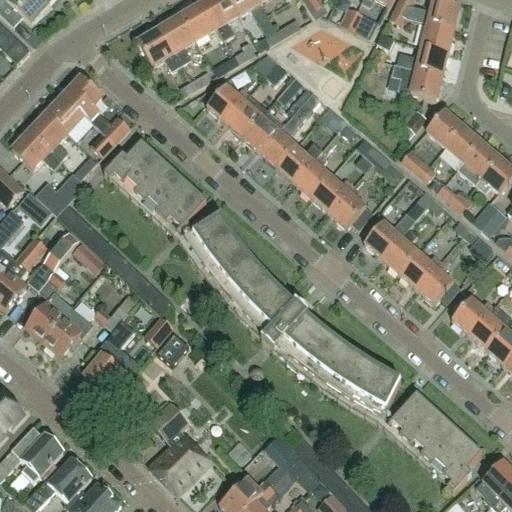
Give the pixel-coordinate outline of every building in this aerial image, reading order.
[(47,11),(35,0),(8,0),(3,6),(0,2),(0,22),(11,32),(21,22),(29,30),(47,11)] [(35,0),(47,11),(57,0),(35,0)] [(222,0),(214,0),(199,10),(213,34),(221,47),(231,40),(224,28),(235,22),(222,0)] [(251,0),(222,0),(235,22),(257,9),(251,0)] [(291,0),(251,0),(257,9),(271,0),(281,0),(284,5),(291,0)] [(304,0),(302,2),(314,23),(325,16),(322,10),(316,0),(304,0)] [(389,0),(363,0),(384,10),(389,0)] [(398,0),(394,9),(389,20),(405,24),(425,29),(451,35),(456,12),(454,11),(455,8),(447,6),(446,9),(431,5),(428,16),(411,11),(413,6),(400,0),(398,0)] [(213,34),(199,10),(178,22),(193,47),(213,34)] [(346,34),(354,18),(345,14),(337,30),(346,34)] [(354,18),(346,34),(367,45),(375,28),(362,22),(354,18)] [(405,24),(389,20),(387,25),(401,32),(405,24)] [(178,22),(157,35),(171,59),(178,72),(188,66),(181,54),(193,47),(178,22)] [(294,25),(274,37),(278,44),(298,32),(294,25)] [(425,29),(420,52),(445,57),(451,35),(425,29)] [(0,56),(2,58),(14,44),(0,31),(0,56)] [(150,72),(162,65),(169,77),(178,72),(171,59),(157,35),(135,47),(150,72)] [(278,44),(274,37),(263,44),(267,51),(278,44)] [(387,55),(393,44),(379,39),(375,48),(387,55)] [(235,70),(252,60),(246,49),(239,53),(241,56),(230,62),(235,70)] [(420,52),(417,63),(398,59),(395,71),(401,72),(439,82),(445,57),(420,52)] [(373,54),(367,65),(383,68),(387,61),(373,54)] [(266,59),(265,61),(259,67),(268,75),(263,82),(273,90),(285,76),(266,59)] [(235,70),(230,62),(220,69),(224,76),(235,70)] [(383,68),(367,65),(365,69),(379,76),(383,68)] [(392,70),(389,81),(398,83),(395,96),(408,99),(434,105),(439,82),(414,76),(395,71),(392,70)] [(205,78),(188,88),(193,95),(209,85),(205,78)] [(78,83),(60,101),(81,121),(89,129),(90,128),(100,137),(99,138),(112,149),(127,133),(115,122),(108,128),(91,111),(99,103),(78,83)] [(292,84),(274,104),(282,111),(300,90),(292,84)] [(193,95),(188,88),(177,94),(182,101),(193,95)] [(239,92),(233,99),(223,91),(204,114),(222,129),(247,100),(239,92)] [(305,94),(292,108),(297,113),(310,98),(305,94)] [(320,107),(310,98),(297,113),(307,121),(320,107)] [(247,100),(222,129),(239,144),(264,115),(247,100)] [(81,121),(60,101),(43,120),(64,140),(81,121)] [(412,138),(424,124),(414,115),(407,109),(395,123),(402,129),(401,129),(412,138)] [(264,115),(239,144),(256,159),(282,130),(264,115)] [(441,152),(458,132),(442,118),(425,138),(441,152)] [(64,140),(43,120),(26,138),(58,167),(66,159),(56,148),(64,140)] [(345,128),(338,135),(349,144),(355,136),(345,128)] [(282,130),(256,159),(274,174),(293,152),(285,144),(291,137),(282,130)] [(458,132),(441,152),(460,167),(477,147),(458,132)] [(26,138),(9,156),(30,176),(41,165),(51,174),(58,167),(47,158),(26,138)] [(112,149),(99,138),(87,151),(99,163),(112,149)] [(135,195),(160,167),(138,147),(124,163),(119,159),(101,180),(107,185),(112,180),(121,189),(124,185),(135,195)] [(477,147),(460,167),(454,175),(472,190),(478,183),(495,163),(477,147)] [(293,152),(274,174),(291,189),(310,166),(320,156),(312,148),(301,159),(293,152)] [(369,150),(363,157),(373,165),(379,158),(369,150)] [(320,156),(310,166),(291,189),(309,204),(328,182),(318,173),(324,166),(317,160),(320,156)] [(379,158),(373,165),(383,174),(389,167),(379,158)] [(511,177),(495,163),(478,183),(472,190),(483,198),(488,192),(497,199),(511,181),(511,177)] [(417,181),(426,170),(420,164),(411,176),(417,181)] [(352,184),(364,195),(381,177),(369,166),(352,184)] [(160,167),(135,195),(131,198),(142,208),(146,205),(156,214),(181,186),(160,167)] [(426,170),(417,181),(424,187),(433,176),(426,170)] [(80,171),(72,181),(78,186),(86,177),(80,171)] [(19,197),(0,177),(0,206),(5,211),(19,197)] [(309,204),(326,219),(351,190),(344,184),(338,191),(328,182),(309,204)] [(435,198),(436,197),(441,191),(434,184),(427,191),(435,198)] [(181,186),(156,214),(153,218),(164,228),(167,224),(177,233),(174,237),(175,238),(203,206),(181,186)] [(351,190),(326,219),(343,235),(348,229),(355,235),(370,218),(363,212),(353,203),(359,196),(351,190)] [(423,196),(415,206),(424,214),(426,211),(432,204),(423,196)] [(457,196),(447,207),(454,213),(463,201),(457,196)] [(470,207),(463,201),(454,213),(460,218),(470,207)] [(443,213),(432,204),(426,211),(436,220),(443,213)] [(487,207),(470,227),(470,228),(478,235),(495,214),(487,207)] [(0,283),(15,266),(0,254),(27,220),(14,209),(0,226),(0,283)] [(170,310),(66,211),(54,223),(159,322),(170,310)] [(495,214),(478,235),(486,242),(504,222),(495,214)] [(376,219),(361,237),(367,243),(361,250),(379,265),(407,233),(413,226),(404,218),(390,235),(381,228),(384,225),(376,219)] [(315,378),(312,382),(325,392),(328,388),(340,396),(338,400),(351,409),(354,404),(367,412),(365,416),(379,424),(398,386),(372,372),(348,356),(325,339),(304,321),(305,319),(293,307),(291,309),(271,290),(252,268),(234,246),(217,221),(181,244),(191,258),(195,255),(203,267),(199,270),(209,283),(213,280),(223,292),(219,295),(230,307),(233,304),(243,315),(240,319),(252,330),(255,327),(266,337),(258,345),(271,357),(279,349),(290,358),(287,362),(299,373),(303,369),(315,378)] [(456,226),(451,232),(461,240),(466,235),(457,227),(456,226)] [(416,241),(407,233),(379,265),(397,280),(416,258),(407,250),(416,241)] [(435,233),(420,249),(430,259),(445,242),(435,233)] [(466,235),(461,240),(470,249),(475,243),(466,235)] [(68,238),(50,260),(26,289),(36,297),(57,271),(78,246),(68,238)] [(511,243),(506,238),(496,250),(503,255),(511,244),(511,243)] [(511,258),(511,244),(503,255),(510,261),(511,258)] [(15,266),(0,283),(0,314),(3,317),(23,292),(16,286),(42,254),(32,245),(15,266)] [(416,258),(397,280),(414,295),(439,266),(432,260),(426,267),(416,258)] [(447,273),(439,266),(414,295),(432,310),(451,288),(441,279),(447,273)] [(46,305),(23,333),(41,347),(69,312),(52,298),(67,280),(57,271),(36,297),(46,305)] [(119,309),(128,316),(136,306),(127,299),(119,309)] [(484,307),(479,313),(469,303),(449,326),(467,341),(491,313),(484,307)] [(128,316),(119,309),(102,331),(110,337),(119,326),(128,316)] [(69,312),(41,347),(58,362),(76,341),(80,344),(92,330),(69,312)] [(491,313),(467,341),(484,356),(503,333),(495,326),(502,319),(493,312),(492,314),(491,313)] [(99,313),(91,322),(102,331),(109,321),(99,313)] [(171,334),(158,323),(142,342),(155,353),(171,334)] [(98,360),(81,381),(100,397),(118,375),(121,377),(131,366),(117,355),(132,337),(119,326),(110,337),(94,357),(98,360)] [(511,340),(503,333),(484,356),(502,371),(511,359),(511,340)] [(155,360),(170,373),(187,353),(172,340),(155,360)] [(511,359),(502,371),(511,380),(511,359)] [(197,376),(191,394),(214,402),(221,385),(197,376)] [(411,447),(437,419),(414,398),(386,430),(387,431),(390,427),(400,436),(397,440),(408,450),(411,447)] [(0,439),(20,418),(0,399),(0,439)] [(171,451),(147,473),(175,503),(209,470),(182,441),(183,440),(180,437),(187,430),(170,411),(148,431),(165,450),(168,448),(171,451)] [(437,419),(411,447),(422,456),(418,460),(429,470),(433,466),(458,438),(437,419)] [(127,426),(113,439),(124,450),(137,437),(127,426)] [(32,433),(10,456),(0,466),(0,486),(21,464),(27,470),(22,475),(35,487),(63,456),(44,438),(41,441),(32,433)] [(141,467),(142,466),(156,452),(141,436),(126,451),(141,467)] [(458,438),(433,466),(443,475),(439,479),(449,487),(444,492),(451,498),(469,478),(464,474),(479,458),(458,438)] [(296,464),(289,456),(276,441),(261,455),(282,477),(296,464)] [(364,511),(301,444),(289,456),(296,464),(297,464),(318,486),(341,511),(364,511)] [(33,498),(22,509),(24,511),(39,511),(54,496),(65,507),(62,509),(64,511),(73,511),(86,499),(80,494),(91,483),(71,464),(48,488),(45,485),(33,498)] [(480,486),(473,493),(483,503),(481,505),(488,511),(496,503),(511,487),(511,477),(500,466),(480,486)] [(248,511),(253,508),(268,493),(262,487),(255,494),(245,484),(217,511),(248,511)] [(511,511),(511,487),(496,503),(488,511),(487,511),(503,511),(504,511),(511,511)] [(73,511),(118,511),(120,510),(96,488),(86,499),(73,511)] [(275,500),(268,493),(253,508),(248,511),(266,511),(269,510),(267,508),(275,500)] [(0,497),(0,511),(8,507),(2,496),(0,497)] [(340,511),(329,500),(316,511),(340,511)]
